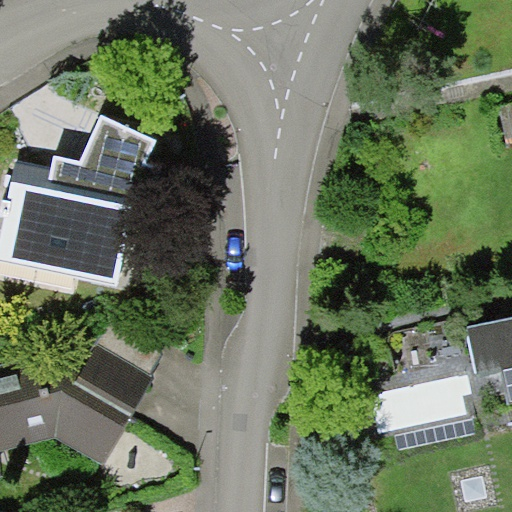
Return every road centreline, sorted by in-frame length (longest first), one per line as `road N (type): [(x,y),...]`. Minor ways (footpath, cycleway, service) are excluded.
road 1 (residential): [(233,511),(237,186),(299,0)]
road 2 (residential): [(0,41),(92,20),(264,0)]
